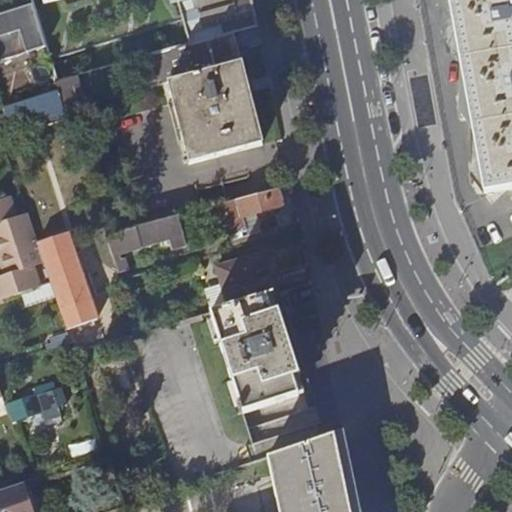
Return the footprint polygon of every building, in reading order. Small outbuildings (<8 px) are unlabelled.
[(29,0),(32,7),(0,16),(0,62),(45,49),(48,60),(174,24),(180,48),(233,34),(257,28),(252,5),(250,0),(29,0)] [(511,0),(448,0),(484,195),(511,189),(511,13),(509,0),(511,0)] [(180,48),(153,55),(160,84),(167,82),(241,63),(233,34),(180,48)] [(241,63),(167,82),(188,163),(261,144),(241,63)] [(63,109),(57,90),(37,97),(3,107),(10,129),(64,112),(63,109)] [(290,186),(213,207),(223,239),(246,232),(242,217),(261,212),(263,217),(275,214),(278,227),(298,222),(294,201),(290,186)] [(45,264),(27,213),(16,217),(9,196),(0,199),(0,262),(5,275),(0,277),(0,300),(40,287),(33,268),(45,264)] [(177,217),(105,236),(118,274),(128,271),(124,259),(120,260),(118,253),(141,246),(142,248),(168,240),(172,250),(185,246),(177,217)] [(84,325),(92,321),(99,319),(68,233),(39,244),(69,330),(84,325)] [(218,268),(230,307),(270,295),(274,294),(262,255),(218,268)] [(145,274),(124,280),(140,333),(160,327),(145,274)] [(230,307),(210,313),(240,416),(296,398),(291,381),(303,377),(283,312),(276,314),(270,295),(230,307)] [(67,330),(72,342),(75,352),(103,344),(92,321),(84,325),(69,330),(67,330)] [(291,381),(296,398),(309,394),(303,377),(291,381)] [(61,387),(53,390),(57,405),(67,402),(61,387)] [(53,390),(8,405),(13,420),(57,405),(53,390)] [(360,511),(344,433),(267,458),(278,511),(360,511)] [(32,511),(23,483),(0,491),(0,511),(32,511)]
